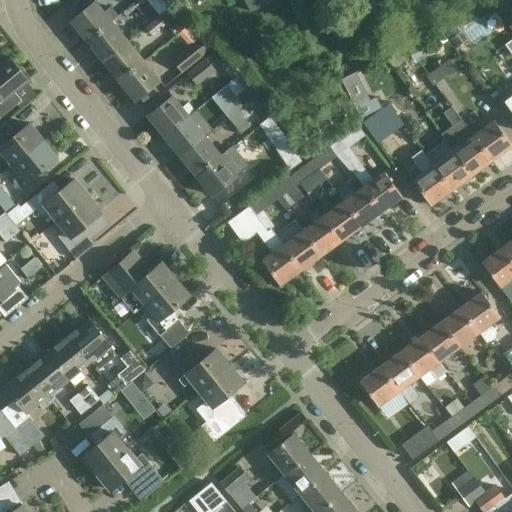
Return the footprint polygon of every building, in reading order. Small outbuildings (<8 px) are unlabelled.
[(110,20),(116,15),(109,6),(103,11),(94,0),(70,20),(86,39),(110,20)] [(145,0),(158,15),(168,7),(160,0),(145,0)] [(435,7),(431,0),(418,0),(424,13),(435,7)] [(168,7),(158,15),(158,16),(144,27),(151,35),(164,23),(176,37),(189,25),(171,6),(169,8),(168,7)] [(110,20),(86,39),(102,60),(126,41),(110,20)] [(454,24),(444,31),(449,38),(456,47),(466,40),(459,31),(454,24)] [(192,42),(171,59),(182,74),(203,57),(202,55),(211,47),(203,38),(194,45),(192,42)] [(408,47),(413,59),(431,52),(426,40),(408,47)] [(126,41),(102,60),(118,80),(142,60),(126,41)] [(37,94),(26,81),(28,80),(10,58),(0,66),(0,118),(17,104),(20,108),(37,94)] [(205,58),(186,74),(196,86),(215,71),(205,58)] [(426,76),(433,86),(456,69),(449,59),(426,76)] [(142,60),(118,80),(134,100),(158,80),(142,60)] [(226,117),(242,104),(227,85),(210,98),(226,117)] [(415,99),(420,95),(413,85),(407,89),(415,99)] [(163,135),(194,110),(187,102),(181,108),(171,96),(147,115),(163,135)] [(242,104),(226,117),(240,135),(250,127),(238,111),(244,106),(242,104)] [(389,104),(363,123),(369,132),(395,113),(389,104)] [(491,160),(473,135),(452,107),(444,112),(452,124),(440,133),(446,141),(471,175),(491,160)] [(194,110),(163,135),(179,155),(203,135),(188,116),(194,111),(194,110)] [(270,140),(282,130),(269,116),(258,126),(270,140)] [(473,135),(491,160),(511,145),(493,120),(473,135)] [(12,165),(43,140),(29,123),(12,138),(1,125),(0,126),(0,158),(4,155),(12,165)] [(335,155),(336,157),(365,136),(358,126),(329,147),(335,155)] [(203,135),(179,155),(194,174),(219,155),(203,135)] [(43,140),(12,165),(20,175),(13,180),(26,197),(50,178),(43,169),(57,157),(43,140)] [(471,175),(446,141),(425,156),(451,190),(471,175)] [(245,168),(230,148),(229,147),(219,155),(194,174),(211,195),(235,175),(245,168)] [(310,160),(318,170),(336,157),(335,155),(329,147),(310,160)] [(419,148),(409,155),(415,163),(422,172),(412,180),(430,205),(451,190),(425,156),(419,148)] [(257,174),(277,161),(269,149),(249,162),(257,174)] [(299,184),(318,170),(310,160),(288,177),(294,186),(298,183),(299,184)] [(355,176),(362,186),(381,212),(402,197),(383,171),(372,179),(360,162),(350,169),(355,176)] [(361,227),(381,212),(362,186),(355,176),(346,182),(353,192),(342,200),(361,227)] [(274,200),(275,201),(278,198),(287,210),(303,197),(296,187),(299,184),(298,183),(294,186),(288,177),(268,192),(274,200)] [(57,222),(88,197),(75,181),(57,195),(48,186),(21,207),(18,204),(6,214),(12,221),(16,225),(36,210),(41,217),(48,211),(57,222)] [(274,200),(268,192),(248,206),(254,216),(275,201),(274,200)] [(76,260),(95,245),(83,229),(101,214),(88,197),(57,222),(65,232),(58,237),(76,260)] [(361,227),(342,200),(322,215),(341,241),(361,227)] [(266,231),(254,216),(248,206),(227,221),(242,242),(257,231),(272,252),(261,259),(280,285),(301,270),(275,235),(270,229),(266,231)] [(0,231),(12,221),(6,214),(5,212),(0,215),(0,231)] [(341,241),(322,215),(302,230),(321,255),(341,241)] [(275,235),(301,270),(321,255),(302,230),(295,220),(275,235)] [(12,221),(0,231),(0,233),(6,242),(20,231),(16,225),(12,221)] [(511,239),(502,247),(511,260),(511,239)] [(511,260),(502,247),(481,261),(510,301),(511,299),(511,260)] [(150,273),(133,252),(103,277),(121,299),(122,298),(134,312),(144,304),(175,278),(161,263),(150,273)] [(20,268),(29,278),(42,267),(34,257),(20,268)] [(0,300),(14,289),(14,288),(19,284),(20,281),(9,266),(5,266),(0,269),(0,300)] [(170,347),(188,332),(177,319),(178,319),(170,310),(188,295),(175,278),(144,304),(152,313),(146,318),(160,334),(170,347)] [(479,332),(486,343),(497,335),(490,324),(499,317),(481,292),(461,307),(479,332)] [(440,322),(458,347),(479,332),(461,307),(440,322)] [(68,337),(88,362),(109,345),(90,320),(68,337)] [(458,347),(440,322),(418,338),(436,362),(458,347)] [(47,354),(67,379),(88,362),(68,337),(47,354)] [(436,362),(418,338),(399,352),(417,377),(427,370),(434,380),(444,373),(436,362)] [(198,390),(229,364),(216,348),(201,359),(195,350),(170,370),(183,386),(190,380),(198,390)] [(146,370),(130,350),(120,358),(127,367),(117,375),(126,386),(146,370)] [(379,366),(397,391),(399,390),(409,404),(419,397),(409,382),(417,377),(399,352),(379,366)] [(26,370),(52,403),(53,402),(47,395),(67,379),(47,354),(26,370)] [(229,364),(198,390),(205,399),(195,408),(219,438),(241,418),(224,397),(243,382),(229,364)] [(397,391),(379,366),(359,381),(377,406),(397,391)] [(52,403),(26,370),(6,386),(26,411),(37,402),(43,410),(52,403)] [(511,373),(511,372),(491,387),(483,377),(482,378),(490,388),(497,398),(511,387),(511,373)] [(490,388),(482,378),(473,385),(480,395),(469,403),(476,413),(497,398),(490,388)] [(78,393),(90,407),(99,400),(103,405),(116,395),(110,387),(98,396),(89,384),(78,393)] [(90,407),(78,393),(69,400),(81,415),(90,407)] [(449,418),(457,428),(476,413),(469,403),(449,418)] [(17,426),(32,446),(40,455),(46,450),(38,441),(44,436),(29,416),(17,426)] [(96,472),(126,448),(118,438),(125,432),(112,416),(93,431),(100,441),(82,455),(96,472)] [(430,432),(437,442),(457,428),(449,418),(430,432)] [(15,428),(5,437),(20,456),(32,446),(17,426),(15,428)] [(437,442),(430,432),(426,427),(400,446),(411,461),(437,442)] [(284,473),(309,453),(293,433),(268,453),(284,473)] [(110,490),(128,475),(145,497),(164,481),(141,453),(135,458),(126,448),(96,472),(110,490)] [(309,453),(284,473),(284,474),(299,492),(324,473),(309,453)] [(220,483),(229,494),(240,507),(255,496),(244,482),(249,478),(240,466),(220,483)] [(498,511),(495,507),(484,491),(483,491),(469,471),(452,483),(469,507),(476,502),(482,511),(498,511)] [(324,473),(299,492),(314,511),(315,511),(340,493),(324,473)] [(211,511),(228,499),(215,482),(194,499),(204,511),(211,511)] [(495,507),(506,500),(494,484),(484,491),(495,507)] [(355,511),(340,493),(315,511),(355,511)] [(255,496),(240,507),(243,511),(255,511),(248,503),(255,497),(255,496)]
